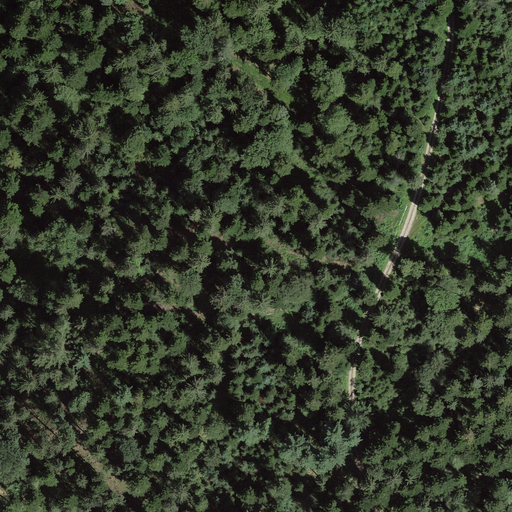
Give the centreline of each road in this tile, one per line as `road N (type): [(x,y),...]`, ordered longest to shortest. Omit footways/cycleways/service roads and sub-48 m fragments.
road 1 (track): [(370,511),(351,388),(385,276)]
road 2 (track): [(434,151),(454,61),(452,0)]
road 3 (track): [(366,500),(511,467)]
road 4 (track): [(385,276),(434,151)]
